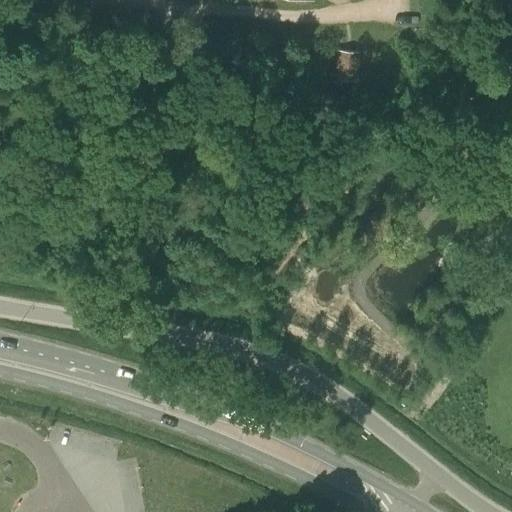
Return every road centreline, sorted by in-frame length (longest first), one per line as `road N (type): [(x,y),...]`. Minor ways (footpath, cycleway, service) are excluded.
road 1 (primary): [(413,510),(176,392),(0,344)]
road 2 (primary): [(0,372),(164,418),(365,511)]
road 3 (unclassified): [(438,481),(307,380),(217,342),(95,322)]
road 4 (unclassified): [(95,322),(180,9)]
road 5 (unclassified): [(405,8),(319,17),(180,9)]
